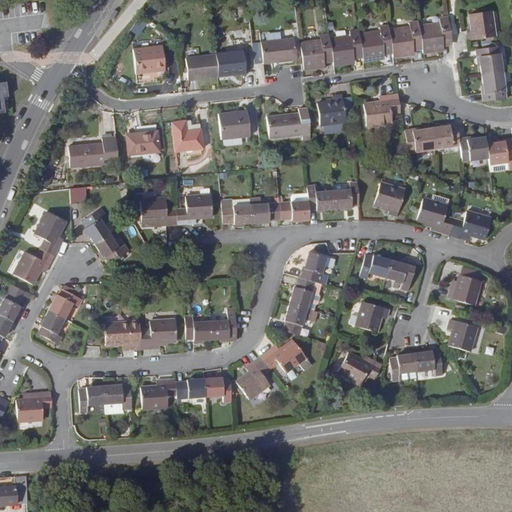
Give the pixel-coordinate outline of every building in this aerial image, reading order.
[(471,31),(466,32),(467,40),(494,36),(490,10),(469,13),(471,31)] [(452,42),(448,17),(439,19),(439,23),(419,25),(422,46),(423,51),(440,49),(440,44),(452,42)] [(391,49),(392,55),(410,52),(410,47),(422,46),(419,25),(419,20),(410,22),(410,27),(388,29),(391,49)] [(362,53),(363,58),(380,56),(380,51),(391,49),(388,29),(388,24),(379,25),(379,30),(359,33),(362,53)] [(329,36),(332,57),(333,62),(351,60),(350,54),(362,53),(359,33),(358,27),(349,29),(349,33),(329,36)] [(329,36),(328,31),(319,33),(320,37),(301,40),(305,65),(321,63),(321,58),(332,57),(329,36)] [(294,40),(261,44),(263,64),(297,60),(294,40)] [(502,72),(498,46),(475,50),(477,66),(480,66),(481,75),(502,72)] [(161,47),(133,50),(135,75),(164,71),(161,47)] [(242,51),(215,55),(216,56),(218,77),(245,74),(242,51)] [(188,81),(218,77),(216,56),(185,60),(188,81)] [(505,98),(502,72),(481,75),(483,85),(480,85),(483,102),(505,98)] [(317,104),(320,125),(346,122),(342,95),(332,96),(333,101),(317,104)] [(398,101),(397,95),(379,97),(380,102),(364,105),(366,127),(393,123),(391,111),(400,110),(399,101),(398,101)] [(311,134),(308,109),(299,110),(300,113),(268,117),(271,136),(289,133),(289,137),(311,134)] [(248,111),(220,114),(223,140),(251,137),(248,111)] [(174,123),(178,151),(205,148),(203,129),(189,131),(188,121),(174,123)] [(458,145),(457,139),(455,122),(439,125),(439,127),(430,128),(432,148),(458,145)] [(403,130),(406,152),(432,148),(430,128),(420,129),(419,127),(403,130)] [(130,155),(161,151),(158,132),(147,134),(147,132),(127,134),(130,155)] [(485,144),(484,137),(474,139),(474,136),(457,139),(458,145),(461,161),(487,157),(485,144)] [(120,158),(118,137),(104,138),(105,144),(71,147),(73,168),(106,164),(106,160),(120,158)] [(511,160),(511,151),(510,138),(494,141),(494,142),(485,144),(487,157),(488,164),(505,161),(511,160)] [(352,189),(333,191),(334,208),(353,207),(353,205),(360,204),(359,181),(351,182),(352,189)] [(396,215),(404,189),(379,182),(373,203),(390,208),(389,213),(396,215)] [(334,208),(333,191),(317,192),(316,184),(307,185),(308,200),(309,208),(316,207),(316,210),(334,208)] [(85,189),(70,189),(71,205),(86,204),(85,189)] [(187,207),(176,207),(178,224),(197,222),(196,217),(212,216),(211,193),(186,195),(187,207)] [(291,194),(291,201),(308,200),(308,193),(291,194)] [(434,194),(432,200),(448,204),(449,198),(434,194)] [(178,224),(176,207),(167,208),(166,196),(141,198),(142,221),(158,219),(159,225),(178,224)] [(432,228),(449,233),(453,218),(444,216),(448,204),(432,200),(423,197),(416,218),(433,222),(432,228)] [(221,200),(222,206),(223,223),(233,222),(233,224),(251,223),(250,204),(234,206),(233,199),(221,200)] [(291,201),(279,202),(281,218),(291,218),(291,220),(309,218),(309,208),(308,200),(291,201)] [(281,218),(279,202),(259,204),(250,204),(251,223),(271,221),(270,219),(281,218)] [(95,244),(110,234),(105,226),(101,220),(107,216),(103,210),(83,223),(88,229),(86,230),(95,244)] [(453,218),(449,233),(467,238),(469,233),(484,238),(490,216),(467,210),(463,221),(453,218)] [(45,239),(41,249),(55,256),(63,240),(59,237),(67,223),(47,213),(35,235),(45,239)] [(107,216),(101,220),(105,226),(111,222),(107,216)] [(120,238),(115,231),(110,234),(115,241),(120,238)] [(115,241),(110,234),(95,244),(104,258),(106,257),(110,263),(129,251),(125,243),(119,247),(115,241)] [(55,256),(41,249),(36,258),(26,252),(14,274),(34,285),(41,270),(46,273),(55,256)] [(306,271),(303,280),(314,283),(319,285),(327,258),(309,253),(304,270),(306,271)] [(384,280),(389,263),(372,258),(371,260),(365,259),(359,280),(366,282),(368,275),(384,280)] [(400,266),(389,263),(384,280),(400,284),(398,291),(406,294),(412,273),(405,270),(406,268),(400,266)] [(405,270),(412,273),(414,266),(407,264),(406,268),(405,270)] [(454,292),(450,290),(447,299),(474,307),(480,282),(459,276),(457,283),(454,292)] [(289,305),(306,310),(314,283),(303,280),(298,279),(296,288),(294,287),(289,305)] [(23,291),(5,281),(0,290),(0,316),(10,322),(19,306),(16,305),(23,291)] [(56,297),(48,312),(64,320),(72,306),(79,309),(83,302),(62,291),(59,298),(56,297)] [(363,303),(355,330),(376,336),(381,319),(386,320),(389,311),(363,303)] [(284,332),(299,337),(306,310),(289,305),(284,322),(286,323),(284,332)] [(231,341),(238,339),(236,308),(229,309),(230,320),(211,321),(213,340),(230,338),(231,341)] [(64,320),(48,312),(40,327),(43,327),(39,334),(60,345),(63,337),(57,334),(64,320)] [(195,341),(213,340),(211,321),(194,323),(194,315),(186,315),(187,340),(195,339),(195,341)] [(10,322),(0,316),(0,335),(3,337),(10,322)] [(151,333),(142,334),(143,350),(161,348),(161,343),(177,342),(175,320),(151,321),(151,333)] [(468,354),(476,329),(450,321),(447,330),(452,331),(447,348),(468,354)] [(143,350),(142,334),(131,334),(130,322),(106,324),(107,346),(124,345),(124,351),(143,350)] [(256,354),(266,367),(273,361),(281,370),(301,354),(287,337),(274,347),(271,342),(256,354)] [(258,373),(266,367),(256,354),(241,365),(245,369),(231,379),(244,397),(265,382),(258,373)] [(348,354),(338,372),(359,385),(365,375),(374,379),(381,367),(364,357),(362,362),(348,354)] [(413,357),(415,372),(432,370),(433,377),(441,376),(438,356),(431,356),(431,355),(413,357)] [(399,374),(415,372),(413,357),(396,359),(396,361),(389,362),(391,382),(400,381),(399,374)] [(223,407),(230,406),(229,383),(221,384),(221,382),(203,383),(204,401),(222,399),(223,407)] [(176,403),(204,401),(203,383),(182,385),(182,387),(175,388),(176,399),(176,403)] [(175,388),(174,384),(156,385),(156,391),(140,392),(141,413),(165,412),(164,400),(176,399),(175,388)] [(122,388),(102,390),(104,408),(123,407),(123,414),(131,413),(129,390),(122,391),(122,388)] [(104,408),(102,390),(84,391),(84,393),(77,394),(79,417),(87,416),(86,410),(104,408)] [(43,412),(53,412),(52,396),(33,397),(33,403),(17,404),(18,425),(43,423),(43,412)] [(0,420),(8,404),(0,400),(0,420)] [(16,486),(0,487),(0,505),(27,504),(26,476),(14,477),(16,486)]
